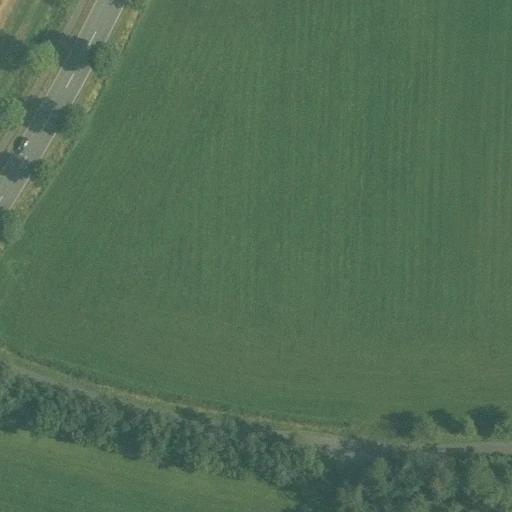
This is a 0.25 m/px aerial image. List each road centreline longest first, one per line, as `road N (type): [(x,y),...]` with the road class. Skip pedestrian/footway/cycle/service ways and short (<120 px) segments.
road 1 (unclassified): [(0,367),(99,401),(390,449),(511,448)]
road 2 (tertiary): [(0,198),(111,0)]
